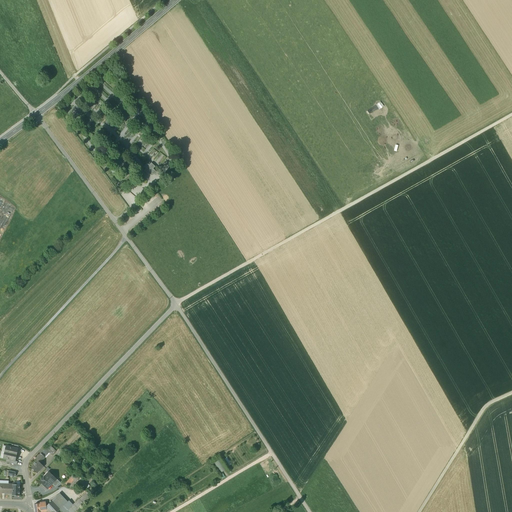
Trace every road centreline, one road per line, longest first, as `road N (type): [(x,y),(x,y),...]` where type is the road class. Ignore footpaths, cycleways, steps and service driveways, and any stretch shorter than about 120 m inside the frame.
road 1 (track): [(511,114),(175,304)]
road 2 (track): [(175,304),(309,511)]
road 3 (tertiary): [(176,0),(0,141)]
road 4 (track): [(36,449),(175,304)]
road 5 (track): [(128,238),(0,375)]
road 6 (track): [(511,393),(483,408),(419,511)]
